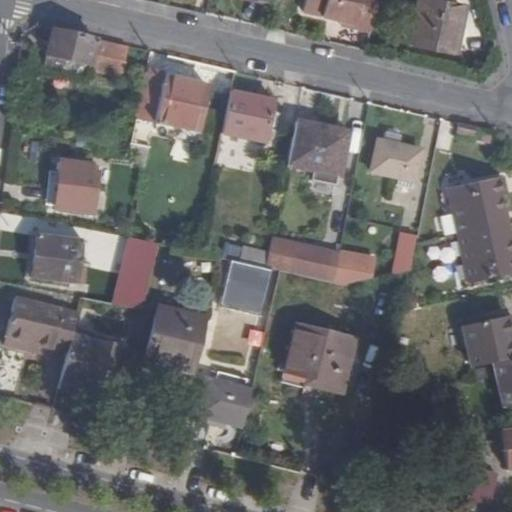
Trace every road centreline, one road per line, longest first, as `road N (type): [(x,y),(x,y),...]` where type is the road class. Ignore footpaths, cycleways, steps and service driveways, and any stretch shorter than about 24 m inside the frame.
road 1 (residential): [(28,0),(511,113)]
road 2 (secondary): [(204,511),(0,460)]
